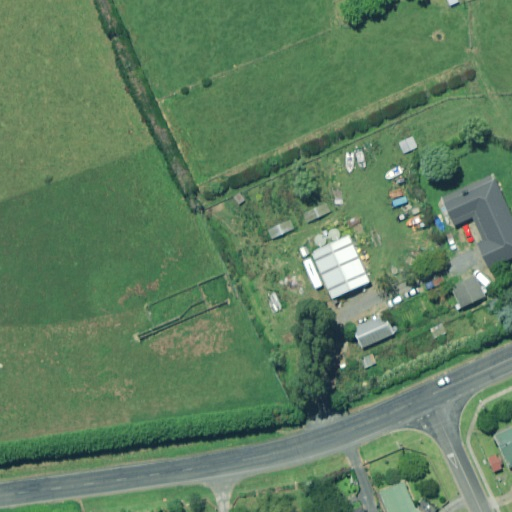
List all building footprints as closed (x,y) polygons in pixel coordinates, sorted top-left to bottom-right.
[(421,148),(416,138),(402,144),(407,154),(421,148)] [(511,260),(511,206),(498,174),(488,179),(490,185),(448,203),(458,227),(477,218),(487,242),(481,244),(492,269),(511,260)] [(335,213),(331,204),(306,215),(309,224),(335,213)] [(298,230),(294,221),(272,231),(276,240),(298,230)] [(373,283),(353,237),(316,253),(337,299),(373,283)] [(295,269),(285,249),(268,257),(267,254),(253,260),(264,283),(295,269)] [(490,297),(481,276),(455,288),(465,309),(490,297)] [(286,312),(278,297),(272,300),(280,315),(286,312)] [(399,334),(391,315),(357,330),(366,349),(399,334)] [(448,326),(435,331),(438,339),(451,334),(448,326)] [(381,364),(377,355),(365,360),(369,369),(381,364)] [(511,430),(498,437),(511,466),(511,430)] [(507,469),(502,455),(492,459),(497,473),(507,469)] [(422,511),(420,510),(409,484),(387,493),(392,511),(422,511)]
